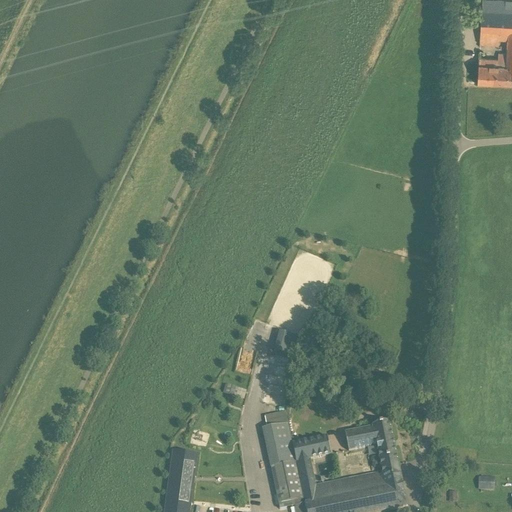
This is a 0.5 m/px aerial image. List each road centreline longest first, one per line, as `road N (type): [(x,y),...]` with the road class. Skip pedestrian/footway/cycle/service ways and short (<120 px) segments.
road 1 (unclassified): [(22,511),(270,0)]
road 2 (unclassified): [(409,511),(445,354),(456,146)]
road 3 (unclassified): [(456,146),(457,0)]
